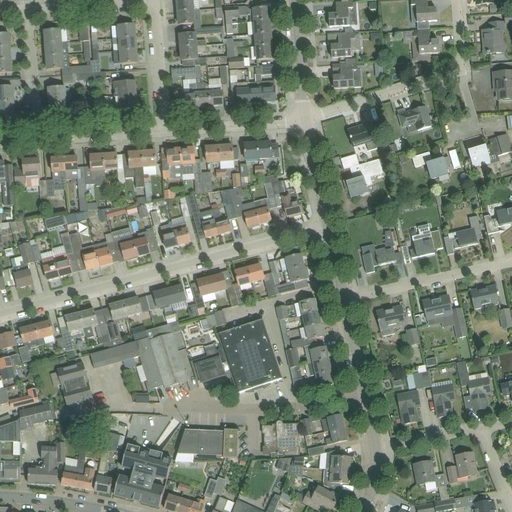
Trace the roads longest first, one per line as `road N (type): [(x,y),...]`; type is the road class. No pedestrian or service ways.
road 1 (residential): [(0,314),(328,227)]
road 2 (residential): [(28,9),(143,2),(154,9),(164,131)]
road 3 (residential): [(303,119),(451,71),(461,58),(456,0)]
road 4 (residential): [(167,407),(311,404),(365,389)]
road 5 (residential): [(343,298),(511,260)]
road 6 (residential): [(164,131),(303,119)]
road 7 (residential): [(37,140),(28,9)]
road 8 (residential): [(37,140),(164,131)]
